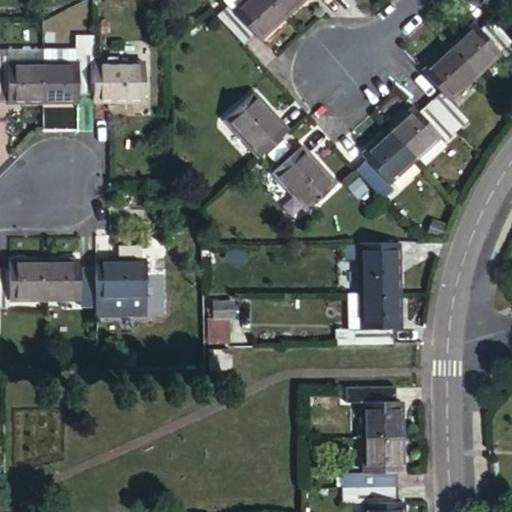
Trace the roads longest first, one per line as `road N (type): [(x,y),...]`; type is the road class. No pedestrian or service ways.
road 1 (residential): [(511,163),(465,255),(447,368)]
road 2 (residential): [(447,368),(452,511)]
